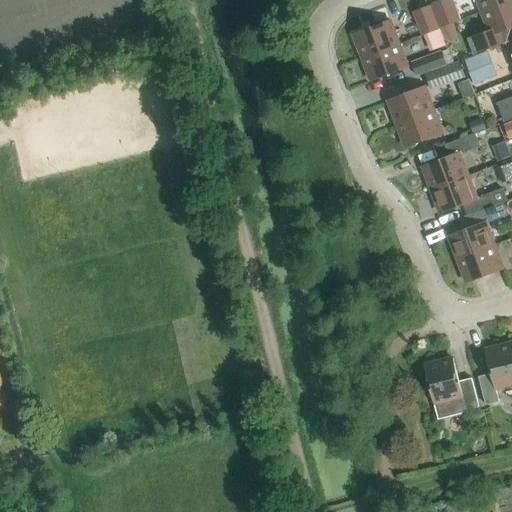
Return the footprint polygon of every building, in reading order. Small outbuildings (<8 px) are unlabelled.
[(440,29),(452,24),(461,21),(452,0),(442,0),(431,5),(440,29)] [(511,1),(511,0),(476,0),(482,13),(511,1)] [(511,27),(511,1),(482,13),(490,35),(469,43),(474,55),(505,44),(501,32),(511,27)] [(438,29),(430,5),(414,11),(423,35),(438,29)] [(362,58),(399,44),(390,21),(353,35),(362,58)] [(408,67),(399,44),(362,58),(371,81),(408,67)] [(417,76),(446,65),(441,51),(411,62),(417,76)] [(474,84),(490,78),(481,54),(465,60),(474,84)] [(425,74),(431,90),(465,78),(459,61),(425,74)] [(397,124),(434,110),(425,87),(388,101),(397,124)] [(511,97),(497,104),(504,123),(511,119),(511,97)] [(442,133),(434,110),(397,124),(405,147),(442,133)] [(431,190),(468,176),(460,154),(480,146),(475,134),(445,145),(450,157),(422,167),(431,190)] [(477,199),(468,176),(431,190),(440,213),(477,199)] [(485,209),(501,203),(507,201),(503,189),(480,198),(485,209)] [(457,260),(494,246),(486,224),(506,216),(501,203),(485,209),(471,214),(476,226),(449,237),(457,260)] [(503,268),(494,246),(457,260),(466,283),(503,268)] [(495,388),(511,383),(511,355),(509,345),(485,351),(491,374),(479,377),(486,405),(499,402),(495,388)] [(424,366),(434,404),(438,420),(466,412),(466,410),(479,407),(472,379),(459,382),(453,359),(424,366)]
